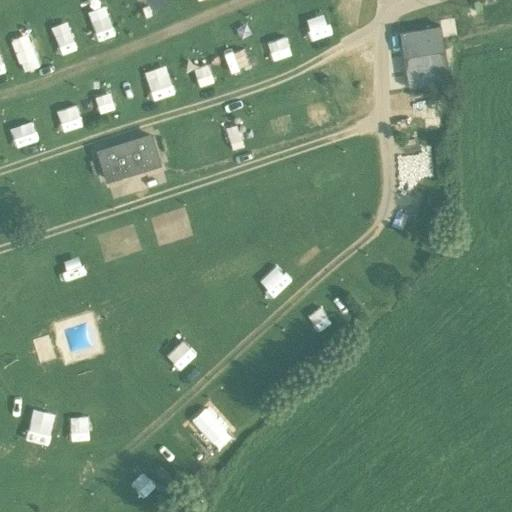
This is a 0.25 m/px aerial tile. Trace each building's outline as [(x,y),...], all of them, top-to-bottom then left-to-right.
[(346,0),(332,0),(338,22),(351,19),(346,0)] [(37,21),(25,24),(33,56),(44,54),(37,21)] [(92,25),(69,33),(77,58),(100,50),(92,25)] [(280,30),(286,51),(306,46),(301,25),(280,30)] [(440,25),(401,32),(405,55),(444,49),(440,25)] [(0,42),(0,78),(12,74),(0,42)] [(446,55),(414,61),(417,77),(449,72),(446,55)] [(151,56),(137,61),(150,96),(164,91),(151,56)] [(211,79),(231,76),(228,56),(208,59),(211,79)] [(91,83),(96,107),(115,103),(110,79),(91,83)] [(299,91),(303,103),(319,99),(325,122),(336,120),(327,84),(299,91)] [(278,116),(259,119),(263,142),(294,137),(292,121),(279,124),(278,116)] [(249,124),(226,129),(231,152),(254,146),(249,124)] [(193,161),(218,154),(212,132),(186,139),(193,161)] [(106,178),(160,160),(153,136),(98,153),(106,178)] [(427,185),(403,188),(406,205),(429,201),(427,185)] [(200,219),(216,208),(205,191),(188,202),(200,219)] [(157,208),(158,227),(176,226),(175,207),(157,208)] [(379,246),(371,253),(390,275),(399,268),(379,246)] [(0,462),(8,460),(0,427),(0,462)] [(41,472),(47,438),(24,434),(18,468),(41,472)] [(65,457),(57,490),(79,495),(87,462),(65,457)] [(105,511),(113,511),(129,486),(109,475),(92,504),(105,511)]
